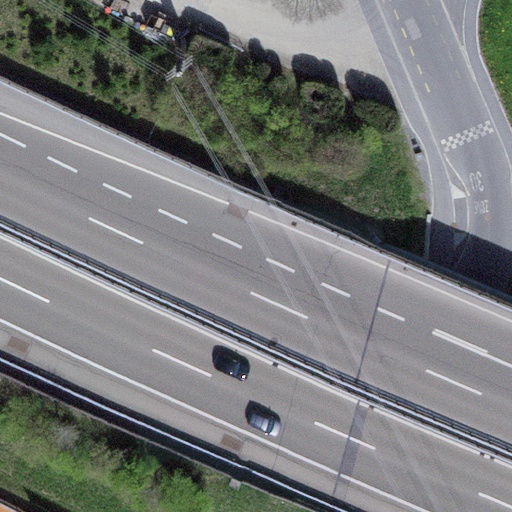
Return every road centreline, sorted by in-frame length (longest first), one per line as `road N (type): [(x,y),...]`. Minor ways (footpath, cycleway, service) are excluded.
road 1 (motorway): [(511,405),(0,175)]
road 2 (motorway): [(0,281),(511,509)]
road 3 (residential): [(408,0),(488,171),(493,214),(411,511)]
